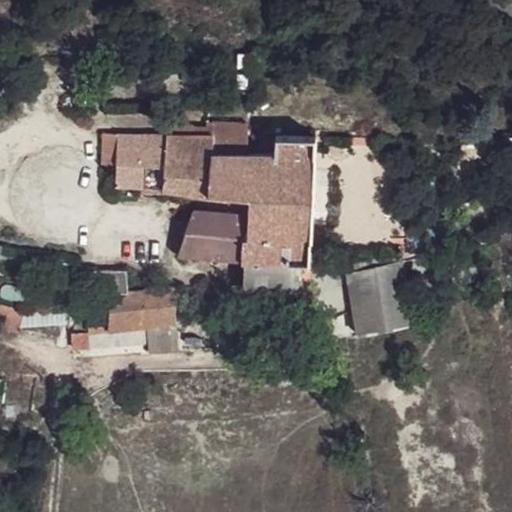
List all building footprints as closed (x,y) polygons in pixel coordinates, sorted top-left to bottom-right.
[(195,81),(195,106),(206,106),(206,80),(195,81)] [(53,114),(55,81),(41,81),(40,97),(39,110),(39,113),(53,114)] [(26,109),(39,110),(40,97),(27,96),(26,109)] [(206,128),(206,135),(213,135),(212,154),(247,154),(248,122),(206,120),(206,128)] [(118,133),(116,188),(163,189),(208,195),(250,197),(252,154),(247,154),(212,154),(213,135),(206,135),(192,135),(118,133)] [(310,262),(317,137),(276,136),(275,154),(252,154),(250,197),(249,213),(248,238),(244,238),(243,260),(243,261),(245,261),(303,261),(310,262)] [(194,208),(179,254),(243,260),(244,238),(248,238),(249,213),(194,208)] [(409,285),(411,295),(425,287),(428,293),(444,284),(453,297),(479,280),(474,250),(443,266),(435,270),(409,285)] [(28,257),(0,253),(0,279),(24,287),(26,269),(28,257)] [(430,260),(435,270),(443,266),(439,256),(430,260)] [(28,257),(26,269),(77,276),(79,264),(28,257)] [(347,272),(358,334),(415,322),(411,295),(409,285),(405,260),(347,272)] [(245,261),(243,285),(303,286),(303,261),(245,261)] [(72,333),(73,349),(151,343),(151,352),(177,350),(175,324),(176,323),(177,285),(128,291),(127,269),(94,270),(91,302),(110,303),(109,315),(90,314),(89,332),(72,333)] [(216,284),(213,300),(230,299),(225,284),(216,284)] [(302,299),(303,286),(243,285),(225,284),(230,299),(232,300),(302,299)] [(0,306),(0,327),(20,331),(21,328),(65,325),(64,308),(25,311),(0,306)]
